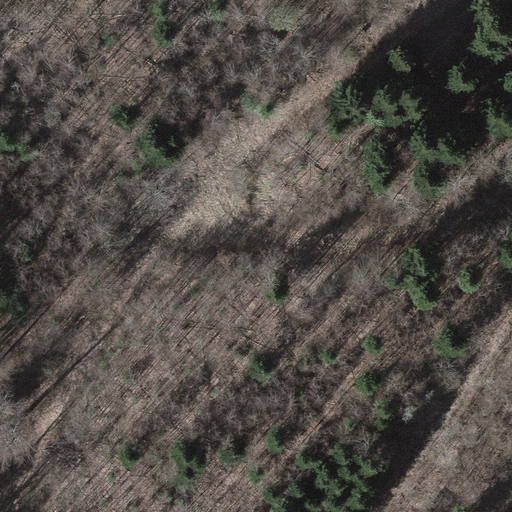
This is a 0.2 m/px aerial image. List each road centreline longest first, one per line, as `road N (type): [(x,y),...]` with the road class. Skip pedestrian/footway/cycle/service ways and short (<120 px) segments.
road 1 (track): [(430,0),(273,129),(125,274),(3,511)]
road 2 (track): [(188,212),(245,236),(363,244),(511,195)]
road 3 (track): [(511,317),(383,511)]
